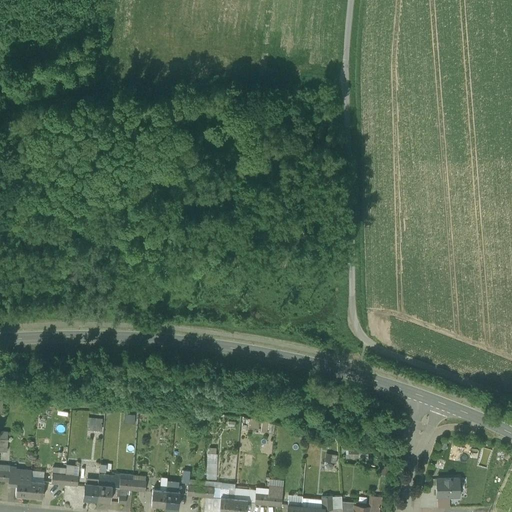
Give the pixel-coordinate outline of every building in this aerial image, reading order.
[(135,415),(124,415),(124,423),(135,424),(135,415)] [(102,419),(87,418),(86,430),(101,432),(102,419)] [(0,435),(0,439),(7,440),(8,431),(0,431),(0,435)] [(348,450),(351,450),(351,448),(341,445),(341,458),(348,458),(348,450)] [(359,458),(359,451),(359,450),(351,450),(348,450),(348,458),(359,458)] [(337,455),(325,453),(323,462),(335,464),(337,455)] [(216,480),(217,454),(207,454),(206,479),(216,480)] [(66,464),(66,468),(65,474),(73,475),(74,465),(66,464)] [(0,465),(0,480),(9,481),(10,471),(4,471),(4,466),(0,465)] [(389,467),(380,465),(378,474),(387,476),(389,467)] [(9,483),(16,484),(17,479),(17,470),(10,469),(10,471),(9,481),(9,483)] [(17,470),(17,479),(30,480),(31,471),(17,470)] [(98,484),(112,485),(113,474),(106,473),(99,472),(98,484)] [(51,483),(64,484),(65,474),(52,473),(51,483)] [(64,484),(77,485),(78,475),(73,475),(65,474),(64,484)] [(113,474),(112,485),(119,486),(120,478),(133,480),(133,475),(113,474)] [(119,486),(119,488),(126,489),(132,490),(133,480),(120,478),(119,486)] [(29,496),(30,480),(17,479),(16,484),(15,495),(29,496)] [(458,479),(436,479),(436,497),(437,497),(449,496),(449,498),(459,498),(458,479)] [(44,481),(30,480),(29,496),(42,497),(44,481)] [(132,490),(145,491),(146,481),(133,480),(132,490)] [(220,498),(220,497),(221,482),(201,480),(201,486),(213,487),(212,497),(220,498)] [(166,490),(174,491),(175,483),(167,482),(166,490)] [(235,483),(221,482),(220,497),(234,498),(235,487),(235,483)] [(83,499),(97,500),(98,484),(97,484),(86,483),(85,483),(83,499)] [(112,485),(98,484),(97,500),(110,501),(112,485)] [(268,494),(281,495),(282,485),(269,484),(269,488),(268,494)] [(187,495),(200,496),(201,486),(187,485),(187,495)] [(200,496),(206,497),(212,497),(213,487),(201,486),(200,496)] [(234,498),(247,499),(247,501),(255,502),(255,493),(256,489),(235,487),(234,498)] [(125,496),(126,489),(119,488),(117,488),(116,496),(118,496),(118,502),(125,503),(126,496),(125,496)] [(151,505),(164,506),(166,490),(159,490),(152,489),(151,505)] [(174,491),(166,490),(164,506),(178,507),(179,491),(174,491)] [(254,503),(267,504),(268,494),(255,493),(255,502),(254,503)] [(281,495),(268,494),(267,504),(280,505),(281,495)] [(288,505),(301,506),(302,497),(302,496),(289,494),(288,505)] [(324,510),(332,509),(331,496),(321,497),(321,499),(322,508),(324,508),(324,510)] [(332,509),(342,509),(341,501),(341,496),(331,496),(332,509)] [(218,511),(220,498),(212,497),(206,497),(205,511),(207,511),(218,511)] [(218,511),(232,511),(234,498),(220,497),(220,498),(218,511)] [(315,507),(322,508),(321,499),(302,497),(301,506),(315,507)] [(247,499),(234,498),(232,511),(245,511),(247,501),(247,499)] [(369,510),(378,511),(379,507),(379,499),(370,498),(369,506),(370,506),(369,510)] [(355,502),(341,501),(342,509),(341,511),(353,511),(354,505),(355,505),(355,502)]
